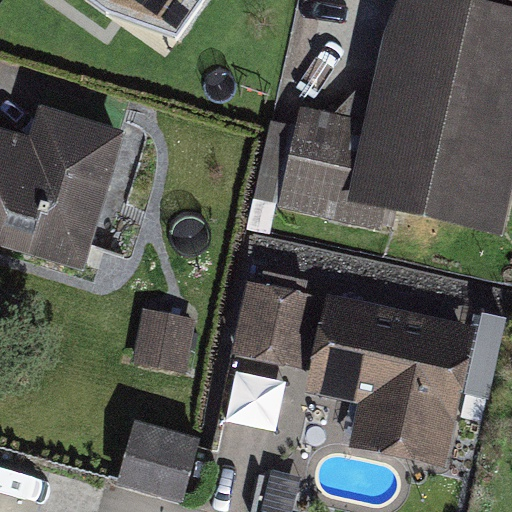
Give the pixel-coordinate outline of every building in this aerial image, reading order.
[(198,0),(96,0),(107,8),(179,29),(198,0)] [(511,0),(393,0),(366,116),(302,102),(279,205),(383,230),(389,202),(505,230),(511,196),(511,0)] [(38,157),(0,144),(0,263),(83,291),(130,146),(50,120),(38,157)] [(302,366),(318,293),(248,278),(233,352),(302,366)] [(476,323),(327,291),(305,390),(358,401),(350,438),(446,459),(476,323)] [(198,322),(144,310),(134,359),(188,370),(198,322)] [(198,440),(136,422),(121,476),(182,494),(198,440)] [(276,477),(266,511),(294,511),(303,484),(276,477)]
